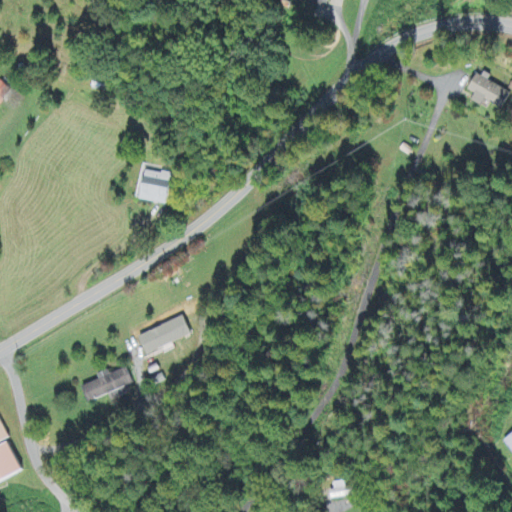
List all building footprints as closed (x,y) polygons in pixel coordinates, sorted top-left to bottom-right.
[(503,110),(511,91),(477,76),(470,93),(476,96),(473,103),(485,108),(487,103),(503,110)] [(0,110),(16,94),(2,81),(0,83),(0,110)] [(141,201),(167,207),(174,177),(147,171),(141,201)] [(142,339),(151,358),(195,337),(186,319),(142,339)] [(0,490),(29,475),(0,417),(0,490)] [(334,484),(336,500),(358,497),(357,488),(346,489),(345,483),(334,484)]
